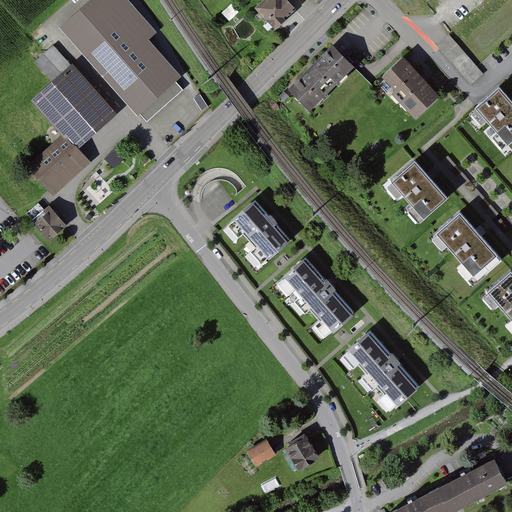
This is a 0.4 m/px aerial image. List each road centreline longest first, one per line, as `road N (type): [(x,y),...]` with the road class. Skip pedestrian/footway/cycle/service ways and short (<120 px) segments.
road 1 (residential): [(356,502),(342,451),(303,379),(151,186)]
road 2 (secondary): [(338,0),(151,186)]
road 3 (secondary): [(151,186),(0,320)]
road 4 (track): [(511,361),(491,379),(342,451)]
road 5 (unknown): [(511,247),(426,150)]
